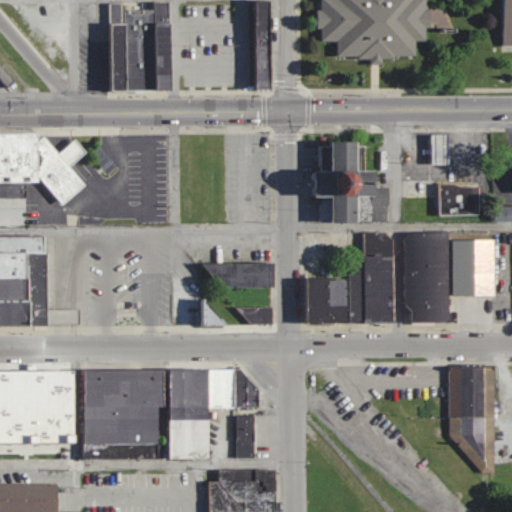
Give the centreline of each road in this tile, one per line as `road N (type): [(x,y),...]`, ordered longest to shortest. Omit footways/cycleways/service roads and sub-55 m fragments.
road 1 (residential): [(511,343),(0,348)]
road 2 (primary): [(511,109),(0,113)]
road 3 (residential): [(292,511),(289,111)]
